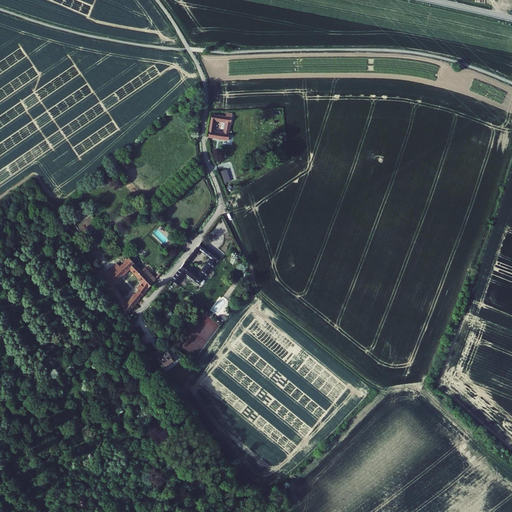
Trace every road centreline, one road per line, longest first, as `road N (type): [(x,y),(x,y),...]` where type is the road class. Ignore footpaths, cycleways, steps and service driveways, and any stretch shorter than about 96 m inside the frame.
road 1 (residential): [(156,0),(204,82),(204,150),(220,201),(138,313),(157,347)]
road 2 (track): [(218,210),(229,214),(256,291),(373,390)]
